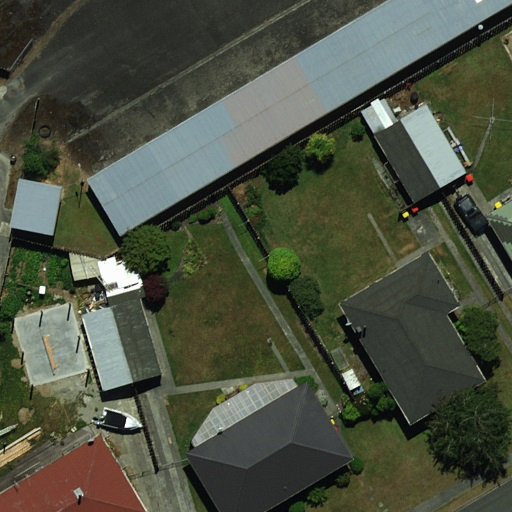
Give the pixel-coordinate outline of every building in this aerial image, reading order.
[(511,0),(371,0),(74,174),(112,238),(511,3),(511,0)] [(431,106),(408,114),(447,189),(467,179),(431,106)] [(431,196),(392,125),(368,142),(405,209),(431,196)] [(511,179),(479,197),(511,256),(511,179)] [(61,182),(18,182),(13,231),(62,230),(61,182)] [(432,248),(337,295),(402,423),(454,396),(496,375),(432,248)] [(130,252),(92,261),(107,291),(142,283),(130,252)] [(107,309),(68,318),(86,397),(125,388),(107,309)] [(308,375),(173,455),(212,511),(236,511),(355,447),(308,375)] [(149,430),(139,398),(106,408),(116,440),(149,430)] [(98,431),(0,486),(0,511),(142,511),(143,511),(98,431)]
